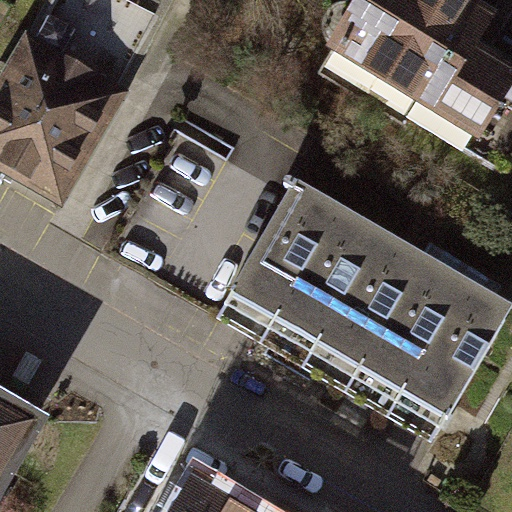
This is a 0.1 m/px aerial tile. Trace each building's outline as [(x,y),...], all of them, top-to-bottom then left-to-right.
[(60,0),(39,39),(29,34),(0,87),(0,185),(60,218),(176,0),(60,0)] [(511,55),(423,0),(363,0),(328,57),(511,172),(511,55)] [(509,313),(292,191),(289,196),(228,303),(445,425),(509,313)] [(0,484),(35,424),(0,403),(0,484)] [(249,511),(196,481),(177,511),(249,511)]
